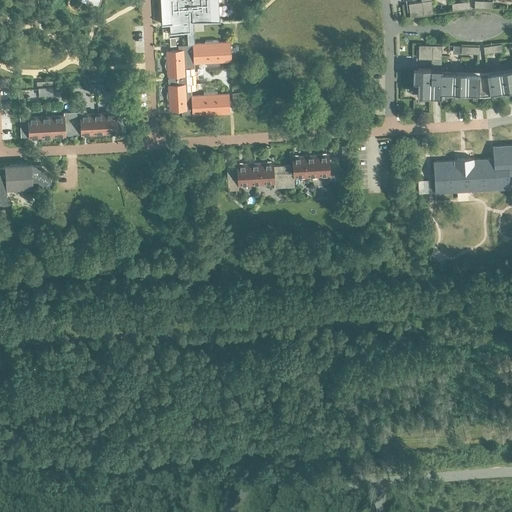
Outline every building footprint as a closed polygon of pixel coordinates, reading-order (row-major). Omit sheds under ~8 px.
[(171,0),(172,22),(177,22),(178,31),(170,32),(170,33),(188,32),(194,31),(193,22),(213,21),(213,20),(210,20),(208,0),(171,0)] [(425,0),(408,3),(410,16),(433,13),(431,0),(425,0)] [(469,0),(452,3),(453,10),(470,8),(469,0)] [(205,42),(194,43),(194,31),(188,32),(189,44),(182,45),(182,49),(167,50),(167,61),(166,61),(166,63),(166,66),(167,69),(168,69),(168,76),(170,76),(171,84),(169,84),(169,91),(168,91),(167,94),(167,97),(168,100),(170,99),(170,110),(185,110),(185,114),(192,114),(192,115),(205,114),(205,116),(218,116),(218,113),(230,112),(229,93),(217,94),(217,90),(204,91),(204,94),(192,95),(191,83),(193,83),(192,74),(190,75),(190,68),(194,67),(194,63),(206,62),(207,66),(220,65),(220,61),(231,61),(230,41),(218,42),(218,39),(205,40),(205,42)] [(501,43),(483,46),(484,53),(502,51),(501,43)] [(442,45),(419,44),(418,58),(442,59),(442,45)] [(462,46),(461,53),(479,54),(479,46),(462,46)] [(417,80),(417,94),(483,96),(511,92),(511,68),(487,72),(487,73),(479,73),(479,72),(441,71),(441,68),(431,67),(413,66),(412,80),(417,80)] [(126,131),(125,108),(116,109),(116,112),(81,114),(81,111),(64,112),(64,115),(29,117),(29,114),(20,114),(21,136),(29,136),(29,137),(41,137),(54,136),(66,135),(66,134),(81,133),(81,135),(93,134),(106,133),(118,132),(118,131),(126,131)] [(500,156),(435,159),(438,198),(511,195),(511,144),(499,145),(500,156)] [(330,179),(340,179),(339,157),(329,158),(329,154),(317,154),(304,155),(292,156),(293,164),(274,165),(273,162),(261,162),(249,163),(237,164),(237,168),(227,168),(228,190),(239,189),(239,185),(274,183),(274,187),(295,186),(294,177),(330,175),(330,179)] [(42,165),(35,165),(28,166),(27,163),(10,164),(10,167),(0,167),(0,199),(1,205),(9,204),(9,198),(8,198),(7,190),(12,190),(12,187),(33,186),(33,182),(37,181),(43,186),(42,187),(43,188),(47,183),(48,184),(51,184),(51,173),(42,165)] [(426,177),(409,177),(411,200),(427,199),(426,177)]
